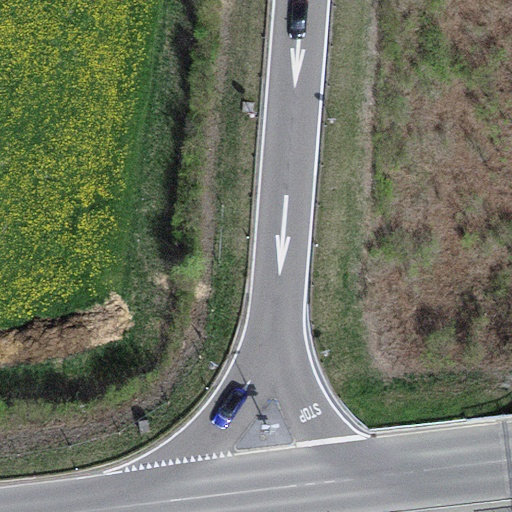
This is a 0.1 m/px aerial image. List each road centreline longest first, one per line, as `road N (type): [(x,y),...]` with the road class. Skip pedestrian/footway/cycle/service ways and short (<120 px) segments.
road 1 (trunk): [(303,0),(280,301)]
road 2 (trunk): [(280,301),(237,398),(137,506)]
road 3 (secondary): [(137,506),(369,481)]
road 4 (trunk): [(280,301),(283,357),(302,409),(369,481)]
road 5 (secondary): [(369,481),(511,464)]
